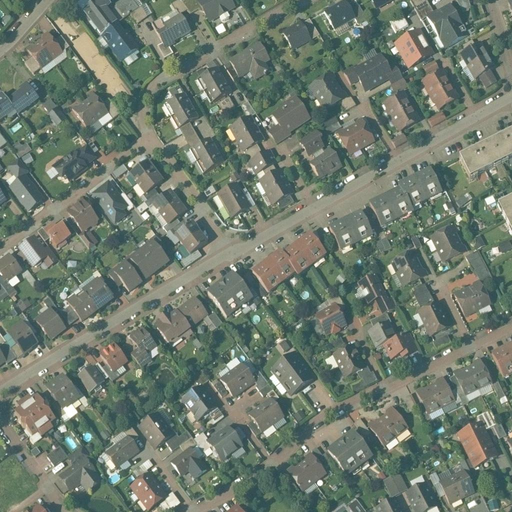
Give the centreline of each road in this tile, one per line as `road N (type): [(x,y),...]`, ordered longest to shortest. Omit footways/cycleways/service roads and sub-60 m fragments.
road 1 (residential): [(511,101),(224,256)]
road 2 (residential): [(224,256),(0,393)]
road 3 (residential): [(0,247),(148,140)]
road 4 (residential): [(270,464),(315,418),(384,387)]
road 5 (residential): [(148,140),(198,204),(224,256)]
